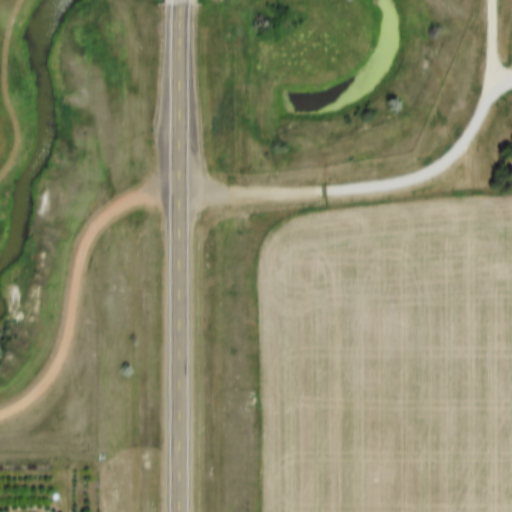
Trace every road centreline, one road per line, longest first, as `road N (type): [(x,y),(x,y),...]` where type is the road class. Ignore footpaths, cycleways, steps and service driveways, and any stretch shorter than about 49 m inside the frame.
road 1 (primary): [(177,0),(178,511)]
road 2 (track): [(470,133),(484,215),(511,281)]
